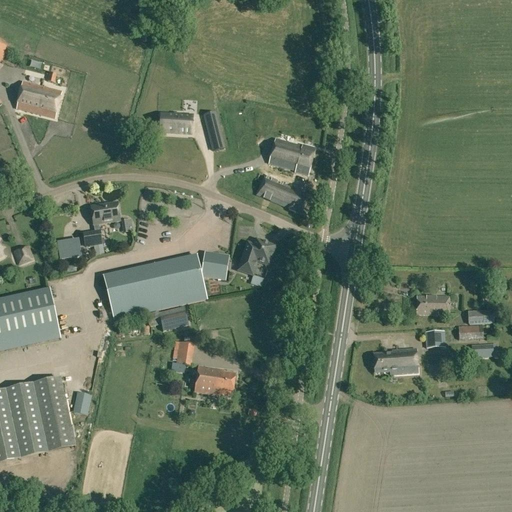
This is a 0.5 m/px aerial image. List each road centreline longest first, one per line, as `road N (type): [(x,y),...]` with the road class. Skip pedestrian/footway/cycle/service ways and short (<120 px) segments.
road 1 (unclassified): [(0,214),(95,182),(154,180),(326,243)]
road 2 (secondary): [(315,511),(357,248)]
road 3 (secondary): [(357,248),(374,132),(367,0)]
